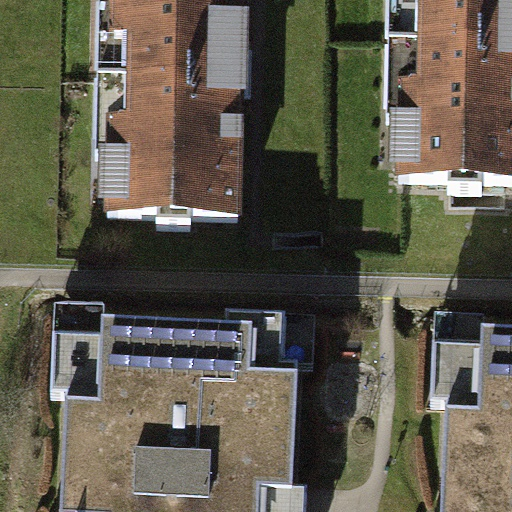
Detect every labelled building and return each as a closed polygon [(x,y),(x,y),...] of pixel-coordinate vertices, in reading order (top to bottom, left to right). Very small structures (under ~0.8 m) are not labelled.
[(115,0),(108,225),(243,230),(250,0),(115,0)] [(511,0),(404,0),(399,194),(511,197),(511,0)] [(259,296),(260,335),(288,334),(287,295),(259,296)] [(298,511),(307,345),(54,332),(44,511),(298,511)] [(511,511),(511,340),(427,337),(418,511),(511,511)]
